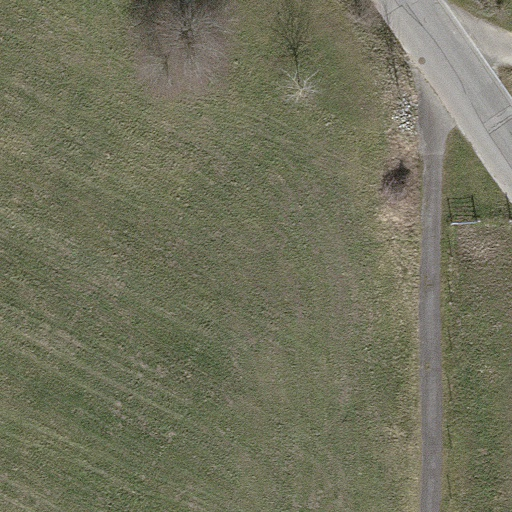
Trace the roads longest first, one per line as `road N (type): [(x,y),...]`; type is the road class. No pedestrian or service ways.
road 1 (track): [(450,62),(438,174),(430,511)]
road 2 (tertiary): [(511,152),(405,0)]
